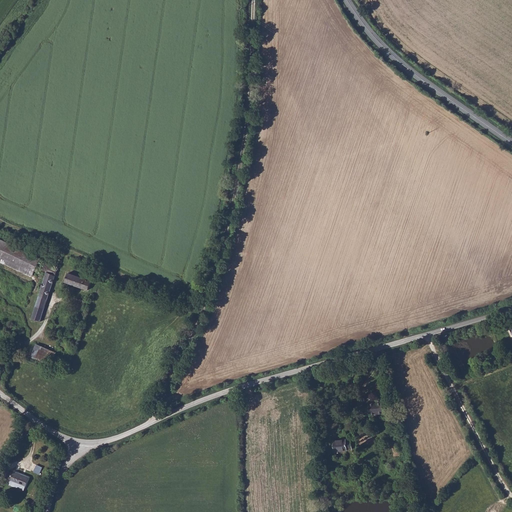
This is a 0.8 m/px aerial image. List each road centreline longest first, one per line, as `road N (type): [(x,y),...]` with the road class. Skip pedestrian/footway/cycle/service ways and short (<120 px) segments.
road 1 (unclassified): [(81,442),(511,306)]
road 2 (track): [(148,424),(195,330),(227,224),(250,88),(252,0)]
road 3 (secondary): [(346,0),(394,58),(511,143)]
road 4 (track): [(425,335),(511,497)]
